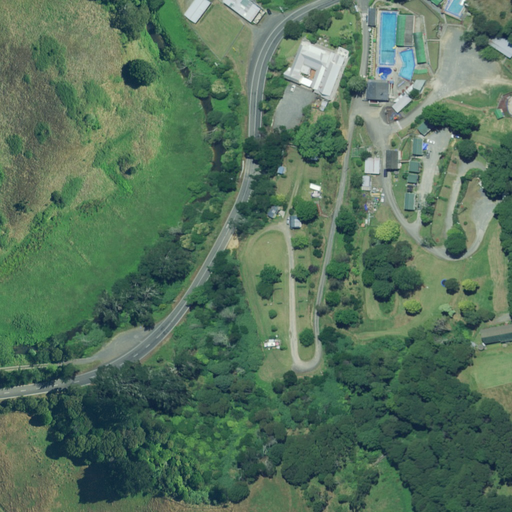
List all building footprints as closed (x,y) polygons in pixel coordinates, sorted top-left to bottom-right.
[(213,2),(210,0),(196,0),(186,15),(198,23),(213,2)] [(228,0),(227,2),(257,25),(268,11),(253,0),(228,0)] [(377,9),(369,9),(368,25),(376,25),(377,9)] [(412,13),(396,12),(394,46),(411,46),(412,13)] [(426,61),(421,29),(414,31),(419,62),(426,61)] [(511,43),(496,34),(489,44),(511,58),(511,57),(511,43)] [(351,61),(307,44),(291,85),(335,102),(351,61)] [(390,77),(368,76),(367,100),(388,101),(390,77)] [(426,82),(418,79),(415,88),(423,91),(426,82)] [(408,94),(415,88),(413,85),(406,91),(408,94)] [(414,102),(406,93),(392,105),(400,114),(414,102)] [(499,108),(493,112),(497,120),(504,117),(499,108)] [(441,126),(435,117),(420,128),(427,137),(441,126)] [(426,141),(416,140),(414,156),(424,158),(426,141)] [(400,149),(386,148),(385,172),(398,172),(400,149)] [(455,153),(453,158),(464,162),(465,157),(455,153)] [(377,156),(361,155),(360,172),(376,173),(377,156)] [(419,161),(411,160),(409,171),(418,172),(419,161)] [(498,164),(491,162),(489,169),(496,170),(498,164)] [(418,175),(410,174),(409,184),(417,184),(418,175)] [(370,176),(360,175),(359,190),(369,191),(370,176)] [(490,184),(484,179),(480,184),(485,189),(490,184)] [(414,191),(405,191),(404,210),(413,211),(414,191)] [(285,209),(280,205),(274,215),(279,218),(285,209)] [(307,216),(294,216),(293,228),(306,228),(307,216)] [(487,344),(502,341),(502,343),(511,340),(511,323),(484,330),(487,344)]
